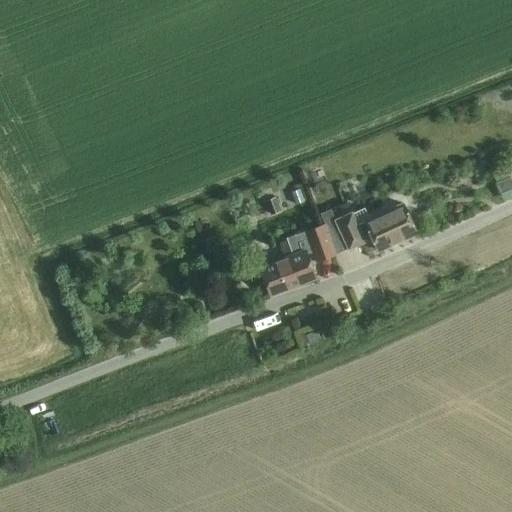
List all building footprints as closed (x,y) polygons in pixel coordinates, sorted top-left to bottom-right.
[(340,160),(323,163),(329,193),(346,189),(340,160)] [(299,189),(291,192),(296,204),(303,201),(299,189)] [(275,197),(265,200),(270,214),(280,210),(275,197)] [(352,212),(335,219),(349,249),(365,241),(364,240),(372,236),(378,250),(390,245),(390,244),(400,239),(401,240),(417,233),(403,203),(365,221),(365,222),(358,225),(352,212)] [(260,268),(263,275),(270,294),(315,277),(307,254),(313,252),(316,261),(335,254),(323,224),(305,231),(286,238),(293,255),(260,268)] [(331,334),(327,325),(318,329),(322,337),(331,334)] [(321,338),(317,329),(306,333),(304,329),(297,332),(302,345),(321,338)]
